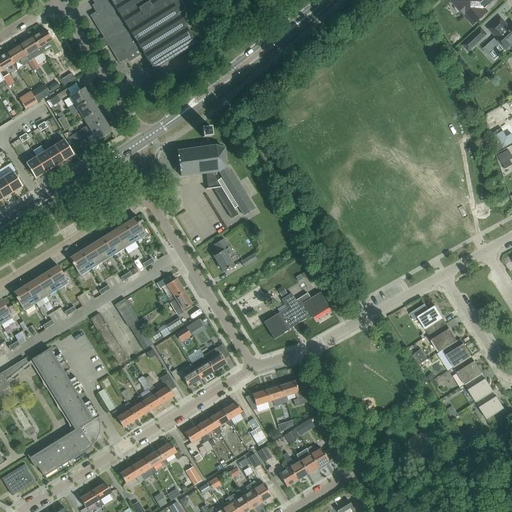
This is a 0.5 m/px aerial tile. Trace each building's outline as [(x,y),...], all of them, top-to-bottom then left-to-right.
[(187,10),(180,0),(91,0),(94,4),(92,6),(96,13),(90,16),(104,40),(101,42),(105,48),(108,46),(119,64),(128,59),(130,62),(143,54),(153,71),(197,45),(179,15),(187,10)] [(467,12),(475,21),(486,12),(483,9),(492,0),(491,0),(454,0),(453,2),(465,15),(467,12)] [(495,38),(506,50),(511,43),(511,22),(508,26),(500,18),(489,29),(496,37),(495,38)] [(468,51),(479,41),(487,34),(481,28),(463,45),(468,51)] [(55,46),(52,41),(45,30),(32,38),(39,49),(46,45),(49,49),(50,48),(54,54),(59,52),(55,46)] [(42,53),(39,49),(32,38),(20,46),(26,57),(29,62),(28,63),(31,67),(36,63),(33,58),(42,53)] [(29,62),(26,57),(20,46),(7,54),(13,64),(20,61),(23,66),(28,63),(29,62)] [(0,71),(1,72),(13,64),(7,54),(0,57),(0,71)] [(39,68),(37,65),(36,63),(31,67),(33,72),(35,70),(39,68)] [(64,85),(75,79),(71,73),(60,80),(64,85)] [(5,83),(11,79),(8,75),(2,78),(5,83)] [(11,79),(5,83),(8,87),(14,84),(11,79)] [(49,85),(53,93),(59,90),(55,82),(49,85)] [(59,101),(70,94),(67,89),(56,96),(59,101)] [(70,113),(91,100),(84,89),(70,98),(74,104),(67,108),(70,113)] [(37,104),(30,93),(18,101),(25,112),(37,104)] [(83,119),(97,110),(91,100),(70,113),(72,117),(79,113),(83,119)] [(289,128),(287,130),(300,146),(332,120),(331,119),(325,112),(326,112),(325,111),(325,112),(319,105),(320,104),(319,103),(292,125),(290,127),(289,127),(289,128)] [(8,112),(11,118),(18,115),(15,109),(8,112)] [(83,134),(104,121),(97,110),(83,119),(87,126),(80,130),(83,134)] [(104,121),(83,134),(86,138),(92,134),(96,141),(111,132),(104,121)] [(202,138),(212,136),(210,127),(201,128),(202,138)] [(491,135),(497,153),(511,143),(511,135),(507,138),(501,129),(491,135)] [(73,135),(68,138),(69,141),(75,149),(80,146),(73,135)] [(73,155),(64,140),(54,146),(64,161),(73,155)] [(64,161),(54,146),(45,152),(54,167),(64,161)] [(238,207),(244,216),(254,209),(231,172),(230,173),(226,167),(227,167),(224,149),(215,147),(176,152),(180,178),(205,174),(208,189),(205,190),(206,191),(213,190),(215,192),(214,192),(231,220),(238,215),(234,209),(238,207)] [(54,167),(45,152),(35,158),(45,173),(54,167)] [(45,173),(35,158),(25,164),(35,179),(45,173)] [(22,187),(13,172),(3,178),(12,193),(22,187)] [(12,193),(3,178),(0,179),(0,194),(3,199),(12,193)] [(136,218),(124,225),(135,242),(146,235),(139,224),(142,222),(141,221),(138,222),(136,218)] [(124,225),(113,231),(124,249),(135,242),(124,225)] [(113,231),(102,238),(113,256),(124,249),(113,231)] [(102,238),(91,245),(102,263),(113,256),(102,238)] [(223,239),(214,244),(219,253),(213,256),(223,272),(233,266),(228,257),(233,254),(223,239)] [(91,245),(80,252),(91,269),(102,263),(91,245)] [(80,252),(69,259),(80,276),(91,269),(80,252)] [(244,268),(256,260),(253,254),(240,262),(244,268)] [(58,266),(46,273),(57,291),(68,283),(58,266)] [(46,273),(35,280),(46,297),(57,291),(46,273)] [(174,298),(184,292),(176,279),(172,282),(169,277),(156,285),(159,290),(162,288),(168,299),(167,300),(170,304),(175,301),(174,298)] [(35,280),(24,286),(35,304),(46,297),(35,280)] [(24,286),(13,293),(24,311),(35,304),(24,286)] [(175,301),(170,304),(178,317),(183,313),(182,311),(192,305),(184,292),(174,298),(175,301)] [(296,325),(306,318),(305,317),(309,314),(312,319),(313,318),(312,317),(327,308),(328,309),(329,308),(319,292),(310,298),(307,294),(295,301),(291,294),(281,300),(287,309),(279,313),(263,323),(264,323),(265,323),(274,338),(273,339),(289,330),(287,328),(295,323),(296,325)] [(1,300),(0,301),(0,323),(1,325),(12,318),(1,300)] [(128,329),(128,328),(138,322),(124,300),(114,307),(128,329)] [(428,336),(446,324),(435,307),(429,311),(425,305),(410,315),(414,321),(418,319),(428,336)] [(118,367),(127,361),(98,315),(89,320),(118,367)] [(183,324),(179,319),(166,327),(170,335),(184,326),(183,324)] [(148,339),(138,322),(128,328),(143,351),(152,346),(151,344),(148,339)] [(29,334),(35,331),(32,324),(26,327),(29,334)] [(440,353),(443,351),(457,342),(446,324),(428,336),(440,353)] [(163,339),(159,332),(151,337),(155,344),(163,339)] [(454,368),(471,357),(460,340),(457,342),(443,351),(454,368)] [(224,360),(229,357),(222,345),(201,357),(202,359),(205,364),(207,362),(213,372),(227,364),(224,360)] [(98,417),(99,416),(89,401),(83,405),(73,389),(79,385),(75,377),(69,381),(59,365),(65,361),(61,354),(54,358),(49,349),(32,360),(75,430),(30,458),(28,455),(27,456),(35,468),(37,467),(43,476),(51,472),(52,475),(62,469),(60,466),(74,457),(76,460),(86,454),(84,451),(91,447),(91,446),(92,445),(93,444),(95,442),(95,441),(96,440),(97,438),(98,436),(98,434),(99,433),(99,432),(99,429),(99,427),(99,424),(99,423),(99,421),(98,417)] [(168,350),(162,353),(165,360),(171,358),(168,350)] [(428,360),(421,350),(413,355),(420,365),(428,360)] [(447,373),(453,368),(444,353),(437,358),(447,373)] [(465,386),(483,374),(471,357),(454,368),(465,386)] [(27,363),(25,360),(25,359),(0,374),(0,373),(0,389),(1,390),(2,389),(3,388),(4,388),(5,387),(6,386),(7,385),(27,363)] [(201,380),(213,372),(207,362),(205,364),(202,359),(189,366),(193,371),(194,370),(201,380)] [(175,371),(171,373),(176,382),(180,380),(182,379),(188,388),(201,380),(194,370),(193,371),(185,376),(181,371),(177,373),(175,371)] [(171,391),(175,388),(177,387),(168,374),(160,379),(166,388),(159,392),(152,386),(154,382),(150,377),(148,376),(144,379),(151,390),(150,390),(153,396),(155,394),(161,404),(174,396),(171,391)] [(476,403),(494,392),(483,374),(465,386),(476,403)] [(145,392),(150,389),(145,381),(140,383),(145,392)] [(307,396),(302,398),(301,392),(299,393),(296,382),(282,387),(285,397),(287,397),(296,394),(297,399),(293,401),(295,406),(309,402),(307,396)] [(289,403),(287,397),(285,397),(282,387),(268,391),(271,402),(272,401),(282,398),(284,405),(289,403)] [(109,412),(114,409),(103,390),(98,393),(109,412)] [(120,393),(126,401),(131,398),(125,390),(120,393)] [(268,391),(253,396),(256,406),(268,403),(270,409),(275,408),(272,401),(271,402),(268,391)] [(494,392),(476,403),(487,421),(505,409),(494,392)] [(148,412),(161,404),(155,394),(153,396),(146,400),(141,395),(137,398),(141,404),(143,402),(148,412)] [(136,420),(148,412),(143,402),(141,404),(134,408),(129,403),(125,406),(128,411),(130,410),(136,420)] [(230,420),(231,420),(240,414),(243,420),(247,417),(244,411),(243,412),(237,403),(224,411),(230,420)] [(123,428),(136,420),(130,410),(128,411),(121,416),(116,411),(112,414),(116,419),(117,418),(123,428)] [(235,425),(231,420),(230,420),(224,411),(212,418),(217,428),(219,427),(227,422),(230,427),(235,425)] [(217,428),(215,423),(212,418),(199,426),(202,431),(205,436),(206,435),(213,430),(218,435),(222,432),(219,427),(217,428)] [(205,436),(202,431),(199,426),(186,434),(192,443),(202,437),(206,443),(203,445),(208,454),(213,450),(208,441),(209,440),(206,435),(205,436)] [(252,433),(260,445),(260,446),(269,441),(260,427),(252,433)] [(164,460),(166,459),(173,454),(178,460),(182,457),(178,451),(177,452),(171,443),(158,451),(164,460)] [(307,449),(319,468),(330,461),(321,448),(316,452),(311,447),(307,449)] [(265,448),(259,452),(265,463),(272,458),(265,448)] [(300,461),(308,474),(319,468),(307,449),(297,456),(300,462),(300,461)] [(170,465),(166,459),(164,460),(158,451),(146,459),(151,468),(153,467),(161,462),(165,468),(170,465)] [(286,462),(298,481),(308,474),(300,461),(300,462),(295,465),(291,460),(290,460),(286,453),(282,456),(286,463),(286,462)] [(248,459),(255,469),(261,465),(255,454),(248,459)] [(156,472),(153,467),(151,468),(146,459),(133,467),(139,476),(141,475),(144,480),(156,472)] [(247,477),(253,474),(249,467),(251,466),(246,459),(239,464),(247,477)] [(287,487),(298,481),(286,462),(286,463),(282,465),(285,471),(279,475),(287,487)] [(13,496),(34,483),(24,466),(2,480),(13,496)] [(144,480),(141,475),(139,476),(133,467),(120,475),(126,484),(136,478),(139,483),(144,480)] [(195,485),(202,481),(193,467),(186,472),(195,485)] [(233,480),(241,475),(238,470),(230,475),(233,480)] [(210,484),(216,498),(223,494),(217,481),(210,484)] [(251,485),(262,503),(273,497),(265,484),(259,487),(255,482),(251,485)] [(98,501),(100,500),(109,495),(112,500),(117,497),(113,492),(111,493),(106,483),(92,491),(98,501)] [(252,510),(262,503),(251,485),(246,487),(249,493),(244,497),(252,510)] [(199,490),(207,504),(215,499),(207,486),(199,490)] [(104,505),(100,500),(98,501),(92,491),(80,499),(86,509),(96,503),(100,508),(104,505)] [(153,498),(160,508),(167,503),(160,493),(153,498)] [(248,511),(252,510),(244,497),(238,500),(234,495),(230,498),(238,511),(248,511)] [(224,511),(238,511),(230,498),(226,500),(228,506),(223,510),(224,511)] [(340,511),(342,511),(352,506),(347,499),(337,506),(340,511)] [(143,511),(138,502),(132,506),(135,511),(143,511)] [(182,511),(177,503),(169,508),(172,511),(182,511)]
